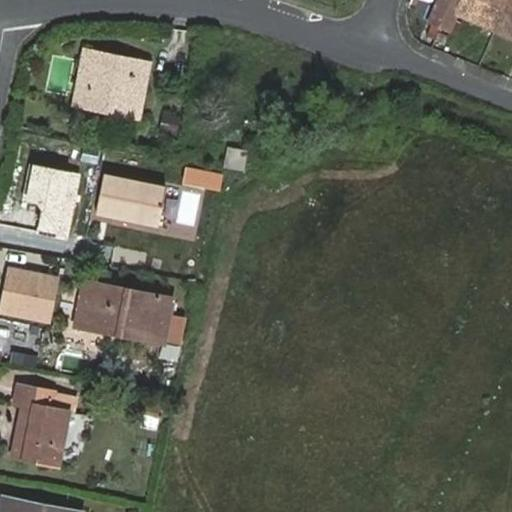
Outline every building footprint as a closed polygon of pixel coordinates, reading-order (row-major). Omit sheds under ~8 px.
[(511,0),(439,0),(430,21),(449,29),(457,13),(511,37),(511,0)] [(85,50),(82,63),(92,65),(85,100),(116,106),(114,112),(139,117),(150,63),(85,50)] [(182,117),(163,113),(160,132),(178,135),(182,117)] [(80,172),(32,164),(25,203),(41,206),(37,232),(70,237),(80,172)] [(96,213),(159,226),(166,187),(104,174),(96,213)] [(0,312),(49,322),(58,278),(9,268),(0,312)] [(164,343),(173,298),(84,281),(77,319),(117,327),(116,333),(164,343)] [(69,411),(52,408),(55,392),(18,385),(15,402),(23,404),(13,456),(59,465),(69,411)] [(157,418),(161,401),(143,397),(139,415),(157,418)] [(77,511),(4,497),(0,511),(77,511)]
